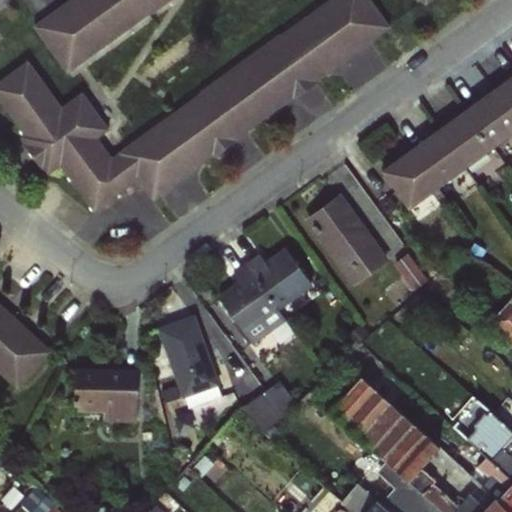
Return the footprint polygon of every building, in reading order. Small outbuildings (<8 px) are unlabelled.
[(75,0),(67,0),(52,11),(87,58),(107,43),(75,0)] [(106,0),(75,0),(107,43),(128,29),(106,0)] [(138,0),(106,0),(128,29),(148,14),(138,0)] [(138,0),(148,14),(166,0),(138,0)] [(368,42),(337,0),(327,0),(313,11),(347,58),(368,42)] [(370,0),(337,0),(368,42),(390,26),(370,0)] [(52,11),(32,25),(67,73),(87,58),(52,11)] [(347,58),(313,11),(291,27),(325,74),(347,58)] [(325,74),(291,27),(269,42),(304,89),(325,74)] [(304,89),(269,42),(248,58),(282,105),(304,89)] [(282,105),(248,58),(226,74),(260,121),(282,105)] [(137,179),(118,152),(111,156),(98,138),(109,129),(82,91),(61,105),(27,59),(0,79),(0,101),(24,134),(20,137),(47,174),(59,165),(94,211),(137,179)] [(260,121),(226,74),(205,89),(239,136),(260,121)] [(511,78),(492,92),(511,118),(511,78)] [(239,136),(205,89),(183,105),(217,152),(239,136)] [(511,118),(492,92),(463,113),(490,147),(511,130),(511,118)] [(217,152),(183,105),(161,121),(195,168),(217,152)] [(463,113),(437,131),(463,167),(490,147),(463,113)] [(195,168),(161,121),(140,136),(174,183),(195,168)] [(437,131),(409,151),(436,187),(463,167),(437,131)] [(174,183),(140,136),(118,152),(137,179),(152,199),(174,183)] [(409,151),(382,170),(409,208),(436,187),(409,151)] [(340,193),(304,219),(353,286),(389,259),(340,193)] [(238,280),(217,295),(252,345),(286,321),(279,310),(314,285),(285,246),(266,261),(259,254),(231,273),(238,280)] [(407,253),(393,263),(414,291),(428,280),(407,253)] [(511,302),(509,300),(490,320),(511,340),(511,302)] [(0,333),(15,317),(0,303),(0,333)] [(194,315),(157,328),(182,398),(185,397),(218,386),(220,385),(194,315)] [(0,369),(34,334),(15,317),(0,333),(0,369)] [(52,351),(34,334),(0,369),(0,373),(17,389),(52,351)] [(138,369),(75,367),(73,403),(78,403),(77,411),(103,412),(103,422),(137,423),(138,369)] [(480,511),(494,496),(482,485),(478,482),(468,493),(463,488),(458,494),(438,476),(435,479),(421,467),(439,445),(361,375),(329,411),(391,465),(443,511),(480,511)] [(296,404),(279,380),(269,388),(239,410),(230,420),(239,428),(248,418),(266,433),(296,404)] [(218,386),(185,397),(189,408),(221,396),(218,386)] [(511,438),(511,437),(511,429),(476,398),(452,425),(486,456),(511,479),(511,438)] [(511,481),(511,479),(486,456),(477,467),(490,478),(482,485),(494,496),(497,498),(511,481)] [(2,460),(0,462),(0,474),(6,481),(15,472),(2,460)] [(443,511),(391,465),(383,475),(396,487),(389,495),(408,511),(443,511)] [(511,511),(511,481),(497,498),(511,511)] [(390,511),(357,482),(340,501),(351,511),(390,511)] [(48,511),(55,504),(36,487),(20,505),(28,511),(48,511)] [(480,511),(511,511),(497,498),(494,496),(480,511)]
